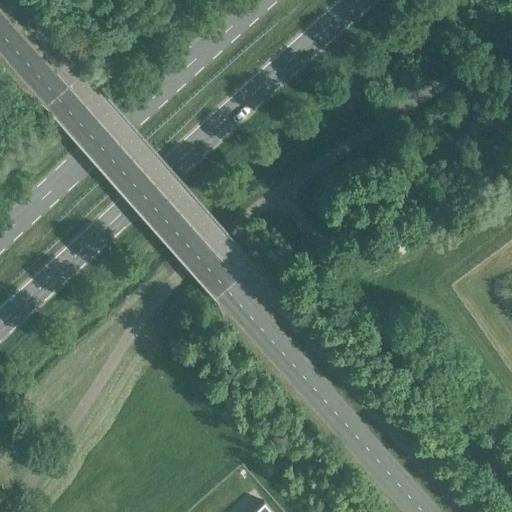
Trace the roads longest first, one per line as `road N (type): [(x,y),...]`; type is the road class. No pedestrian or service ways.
road 1 (trunk): [(0,326),(362,0)]
road 2 (trunk): [(265,0),(0,235)]
